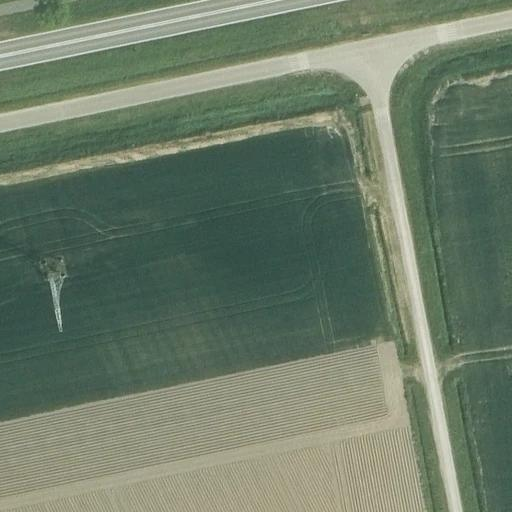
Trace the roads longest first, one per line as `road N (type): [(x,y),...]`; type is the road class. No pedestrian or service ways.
road 1 (unclassified): [(456,511),(365,50)]
road 2 (unclassified): [(0,124),(365,50)]
road 3 (trunk): [(0,58),(286,0)]
road 4 (unclassified): [(365,50),(511,20)]
